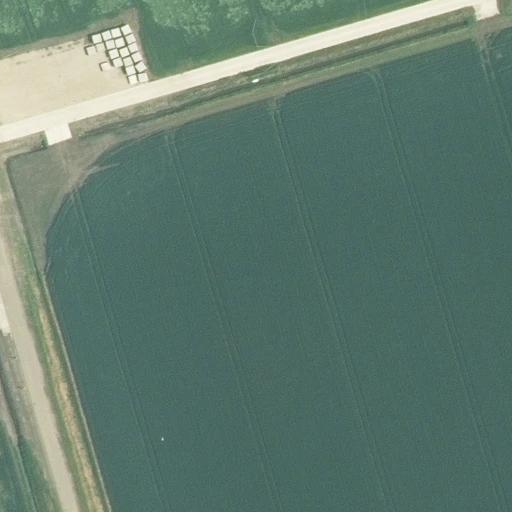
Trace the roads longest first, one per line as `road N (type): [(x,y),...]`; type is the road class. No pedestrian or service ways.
road 1 (track): [(457,0),(0,132)]
road 2 (tertiary): [(68,511),(0,276)]
